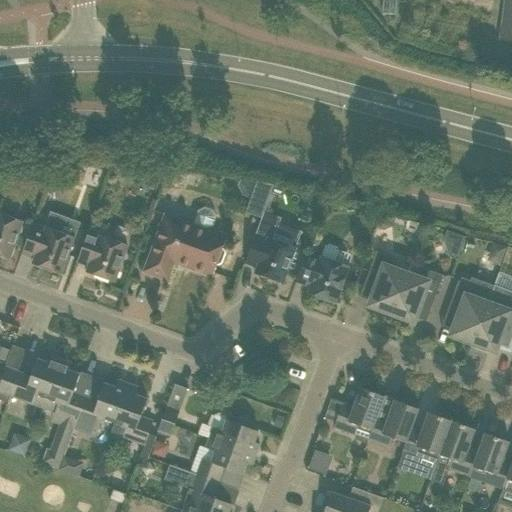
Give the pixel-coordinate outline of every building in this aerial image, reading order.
[(511,0),(505,0),(501,39),(511,40),(511,0)] [(246,194),(253,197),(259,181),(244,178),(241,184),(246,194)] [(227,234),(212,229),(217,217),(213,210),(206,207),(198,210),(193,224),(165,214),(160,228),(144,271),(168,280),(174,262),(211,276),(216,264),(218,265),(222,263),(226,253),(224,249),(222,248),(227,234)] [(0,253),(10,257),(23,222),(0,213),(0,253)] [(40,265),(61,273),(74,238),(46,227),(45,228),(33,223),(22,253),(42,260),(40,265)] [(466,237),(447,230),(444,238),(450,256),(458,259),(466,237)] [(77,261),(89,265),(96,268),(94,273),(115,281),(128,246),(99,235),(99,236),(87,232),(77,261)] [(262,275),(283,283),(296,247),(268,237),(268,238),(256,233),(245,263),(264,270),(262,275)] [(315,294),(336,302),(349,267),(334,261),(339,250),(337,247),(329,244),(326,245),(321,257),(321,256),(321,257),(307,252),(296,281),(317,289),(315,294)] [(391,315),(406,273),(393,268),(392,256),(376,251),(361,292),(373,296),(369,305),(379,309),(379,311),(391,315)] [(406,273),(391,315),(403,319),(403,317),(413,321),(417,312),(428,316),(443,275),(427,269),(419,278),(406,273)] [(511,278),(498,275),(496,284),(511,287),(511,278)] [(473,345),(494,286),(493,286),(490,296),(474,290),(474,283),(463,279),(462,282),(458,281),(443,321),(454,325),(451,335),(461,338),(460,340),(473,345)] [(511,346),(511,292),(494,286),(473,345),(484,349),(485,347),(495,351),(499,342),(511,346)] [(31,377),(19,372),(10,396),(32,404),(35,395),(46,400),(61,359),(51,356),(48,363),(37,359),(31,377)] [(71,363),(61,359),(46,400),(43,408),(63,416),(60,424),(74,430),(85,397),(73,392),(80,375),(68,370),(71,363)] [(0,392),(10,396),(19,372),(6,368),(0,383),(0,392)] [(74,430),(75,430),(96,437),(103,419),(114,423),(128,384),(118,380),(115,388),(104,384),(98,401),(85,397),(74,430)] [(136,395),(138,387),(128,384),(114,423),(126,427),(123,436),(145,444),(152,425),(153,426),(160,405),(147,400),(147,399),(136,395)] [(367,439),(368,439),(377,416),(384,396),(360,387),(353,408),(342,404),(334,427),(355,434),(356,439),(363,441),(367,439)] [(392,437),(406,442),(411,428),(418,408),(394,400),(387,420),(377,416),(368,439),(389,447),(392,437)] [(171,435),(180,411),(167,406),(158,430),(171,435)] [(213,427),(210,437),(256,454),(260,444),(254,442),(258,430),(228,419),(226,414),(220,412),(214,414),(210,426),(213,427)] [(439,454),(452,420),(428,412),(421,432),(411,428),(406,442),(402,451),(436,464),(439,454)] [(281,428),(284,418),(276,415),(273,425),(281,428)] [(470,476),(478,453),(467,449),(475,429),(452,420),(439,454),(449,458),(446,467),(470,476)] [(184,430),(183,448),(197,449),(198,431),(184,430)] [(470,476),(503,488),(511,465),(501,461),(509,441),(485,433),(478,453),(470,476)] [(256,454),(210,437),(206,448),(200,446),(191,471),(197,473),(220,481),(225,467),(243,474),(246,463),(252,465),(256,454)] [(45,452),(41,463),(60,470),(66,454),(51,449),(45,452)] [(142,450),(140,456),(147,459),(150,452),(142,450)] [(330,461),(316,452),(309,464),(323,472),(330,461)] [(511,464),(511,465),(503,488),(511,491),(511,464)] [(187,500),(183,510),(187,511),(228,511),(232,503),(214,496),(220,481),(197,473),(190,490),(200,493),(196,504),(187,500)] [(331,492),(324,511),(369,511),(371,507),(379,510),(383,498),(353,487),(349,498),(331,492)] [(113,488),(113,490),(110,499),(124,504),(127,493),(113,488)]
